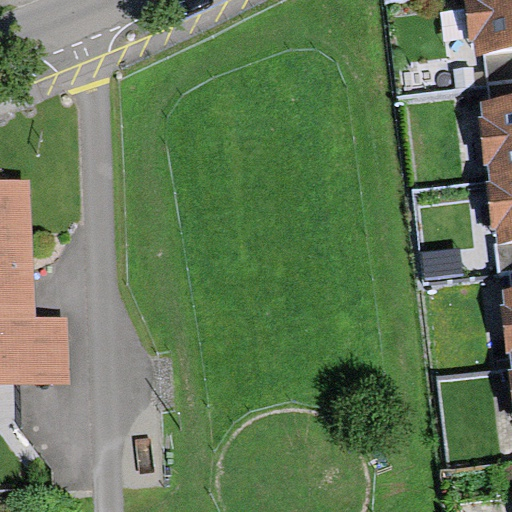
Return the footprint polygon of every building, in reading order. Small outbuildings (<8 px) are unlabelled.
[(511,0),(462,5),(469,69),(484,68),(511,64),(511,0)] [(511,89),(511,64),(484,68),(487,92),(511,89)] [(511,94),(485,98),(487,123),(511,120),(511,94)] [(478,124),(484,190),(511,187),(511,120),(487,123),(478,124)] [(25,183),(0,183),(0,381),(73,379),(71,311),(29,312),(25,183)] [(511,187),(484,190),(491,254),(504,253),(511,252),(511,187)] [(498,312),(505,378),(511,377),(511,310),(508,311),(498,312)]
